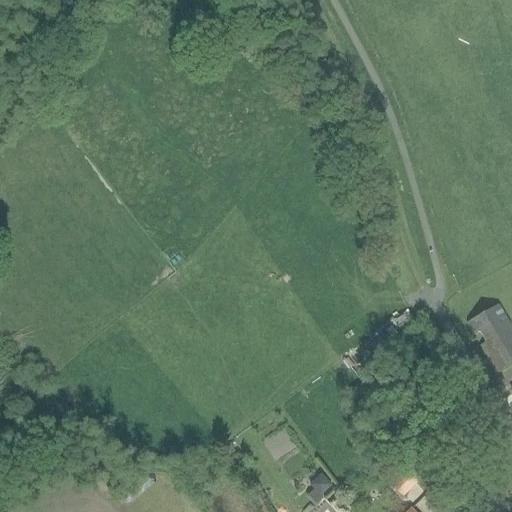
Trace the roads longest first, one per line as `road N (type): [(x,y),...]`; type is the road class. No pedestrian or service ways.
road 1 (track): [(306,0),(359,96),(436,310)]
road 2 (residential): [(436,310),(511,439)]
